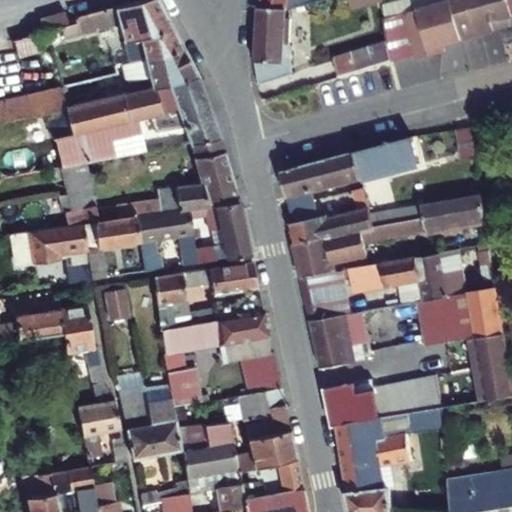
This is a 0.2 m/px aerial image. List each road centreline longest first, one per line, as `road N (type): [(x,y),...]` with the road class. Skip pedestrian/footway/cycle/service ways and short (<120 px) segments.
road 1 (tertiary): [(327,511),(249,143)]
road 2 (residential): [(249,143),(511,73)]
